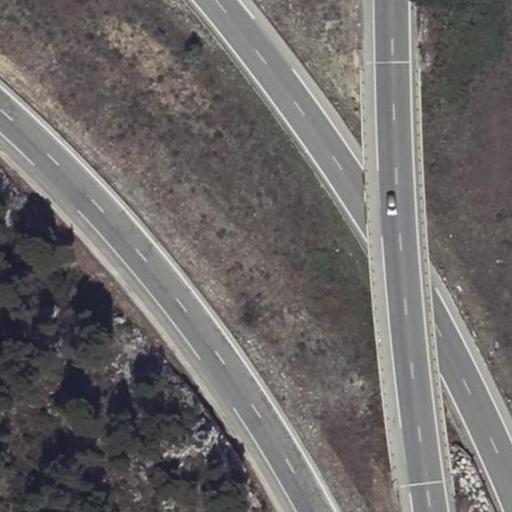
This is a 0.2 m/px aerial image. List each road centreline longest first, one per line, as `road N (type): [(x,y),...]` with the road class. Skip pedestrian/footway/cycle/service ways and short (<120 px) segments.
road 1 (motorway): [(511,479),(366,201),(216,0)]
road 2 (motorway): [(391,0),(397,230),(430,511)]
road 3 (motorway): [(0,111),(230,368),(318,511)]
